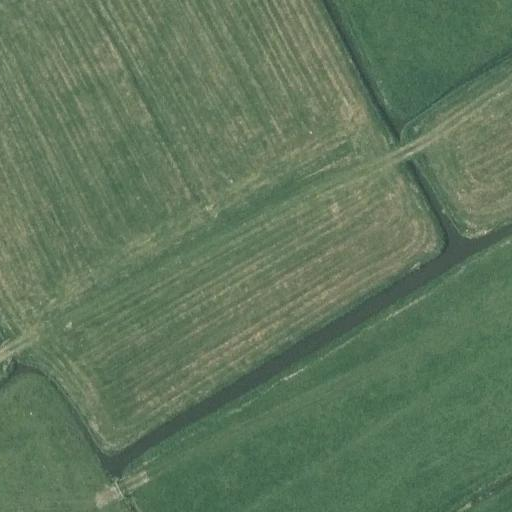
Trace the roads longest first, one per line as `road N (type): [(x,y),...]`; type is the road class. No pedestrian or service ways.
road 1 (track): [(0,355),(306,188),(396,156),(511,83)]
road 2 (track): [(511,304),(107,496)]
